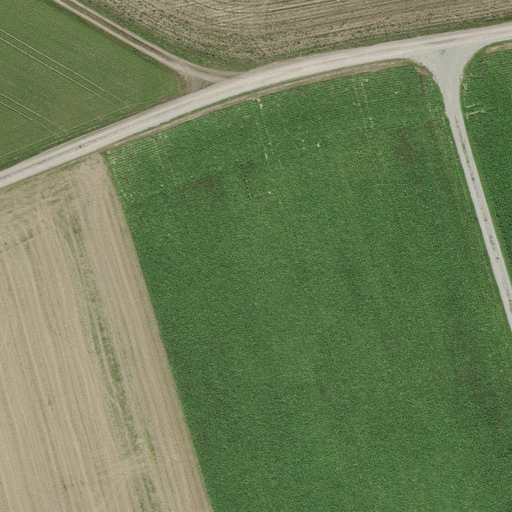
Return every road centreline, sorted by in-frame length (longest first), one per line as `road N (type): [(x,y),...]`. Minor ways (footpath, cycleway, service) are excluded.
road 1 (track): [(511,36),(280,73),(0,183)]
road 2 (track): [(437,51),(511,305)]
road 3 (track): [(280,73),(213,76),(166,59),(63,0)]
